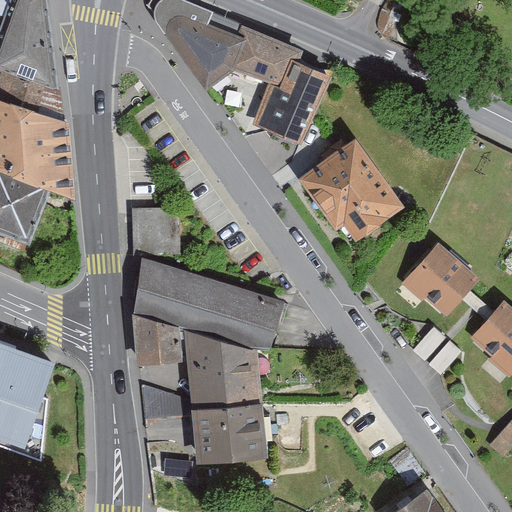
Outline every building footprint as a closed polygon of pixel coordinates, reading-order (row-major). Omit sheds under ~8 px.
[(0,100),(67,124),(53,95),(40,5),(25,0),(9,0),(0,25),(0,100)] [(242,28),(176,0),(149,0),(143,10),(201,86),(229,66),(242,28)] [(302,53),(242,28),(229,66),(285,85),(296,69),(302,53)] [(329,82),(296,69),(285,85),(264,136),(301,151),(329,82)] [(75,200),(67,124),(0,100),(0,172),(50,192),(75,200)] [(396,211),(350,147),(300,185),(310,199),(305,203),(317,221),(322,217),(347,250),(396,211)] [(0,172),(0,234),(30,246),(50,192),(0,172)] [(130,214),(133,256),(176,257),(174,216),(130,214)] [(475,282),(434,248),(400,286),(441,321),(475,282)] [(271,354),(285,305),(142,265),(143,296),(131,292),(134,319),(183,334),(252,354),(271,354)] [(511,376),(511,316),(500,307),(467,346),(509,380),(511,376)] [(183,334),(134,319),(137,370),(185,369),(183,334)] [(441,342),(430,332),(411,356),(422,365),(441,342)] [(252,354),(183,334),(185,369),(192,368),(197,414),(266,411),(263,382),(256,383),(252,354)] [(457,356),(446,346),(426,369),(438,378),(457,356)] [(47,373),(50,366),(0,348),(0,448),(42,463),(47,401),(37,396),(47,373)] [(177,421),(197,414),(187,410),(144,392),(146,423),(177,421)] [(266,411),(197,414),(200,469),(271,464),(269,447),(279,448),(275,422),(268,423),(266,411)] [(511,447),(511,422),(487,449),(499,461),(511,447)] [(180,465),(153,463),(152,483),(179,485),(180,465)] [(439,511),(420,486),(386,511),(439,511)]
